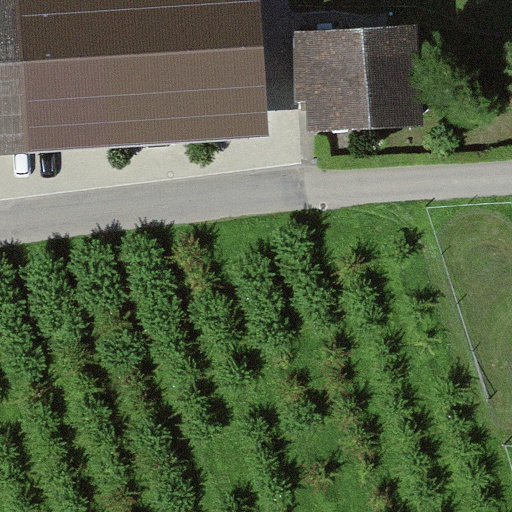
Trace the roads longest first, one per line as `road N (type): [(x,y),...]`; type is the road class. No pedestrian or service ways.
road 1 (residential): [(0,225),(511,181)]
road 2 (track): [(289,0),(293,195)]
